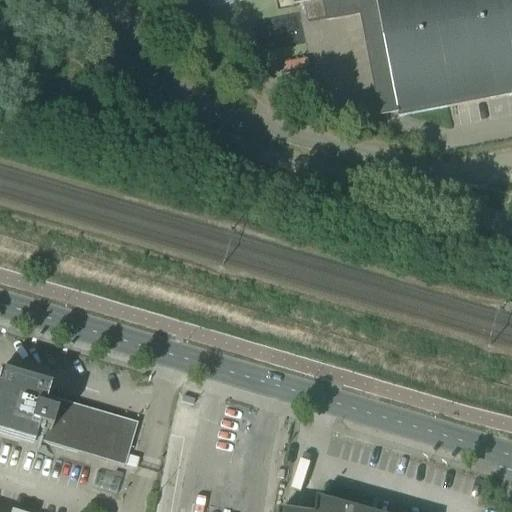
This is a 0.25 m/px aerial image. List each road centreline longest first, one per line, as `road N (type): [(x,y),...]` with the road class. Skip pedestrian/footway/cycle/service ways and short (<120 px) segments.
road 1 (tertiary): [(511,457),(0,303)]
road 2 (unknown): [(132,511),(3,473)]
road 3 (unknown): [(276,386),(255,511)]
